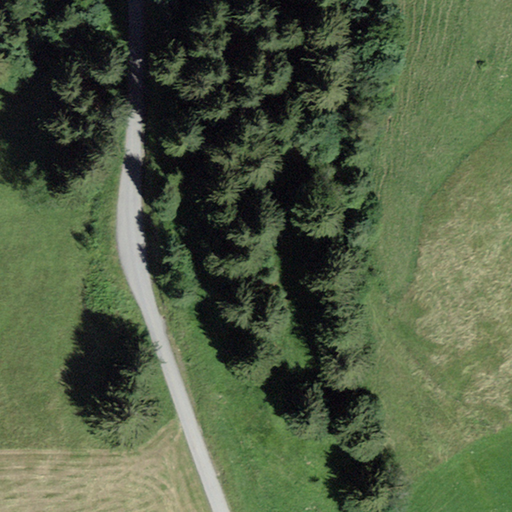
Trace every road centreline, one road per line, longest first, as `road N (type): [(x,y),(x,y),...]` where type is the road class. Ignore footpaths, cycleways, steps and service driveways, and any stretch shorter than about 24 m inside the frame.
road 1 (unclassified): [(133,0),(139,248),(224,511)]
road 2 (track): [(498,511),(346,271)]
